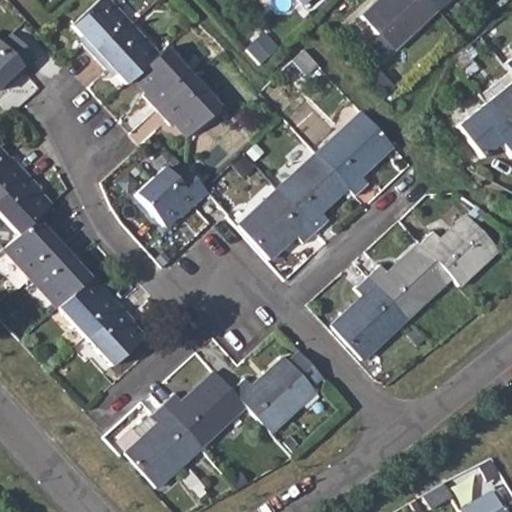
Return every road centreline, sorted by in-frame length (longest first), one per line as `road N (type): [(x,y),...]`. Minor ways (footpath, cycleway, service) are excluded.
road 1 (residential): [(68,113),(69,158),(106,232),(165,288),(232,295)]
road 2 (residential): [(281,303),(430,177)]
road 3 (residential): [(232,295),(99,419)]
road 4 (residential): [(281,303),(404,430)]
road 5 (residential): [(294,511),(404,430)]
road 6 (residential): [(404,430),(511,351)]
road 7 (residential): [(0,413),(88,511)]
